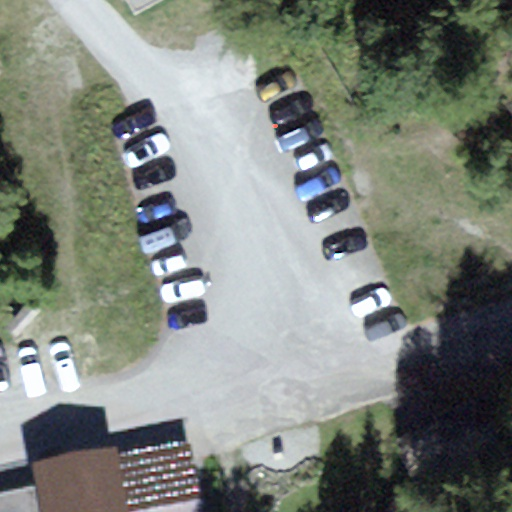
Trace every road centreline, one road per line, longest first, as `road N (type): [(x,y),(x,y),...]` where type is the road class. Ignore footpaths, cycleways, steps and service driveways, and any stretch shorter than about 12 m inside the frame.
road 1 (unclassified): [(308,365),(189,115),(80,0)]
road 2 (unclassified): [(0,427),(308,365)]
road 3 (unclassified): [(308,365),(511,332)]
